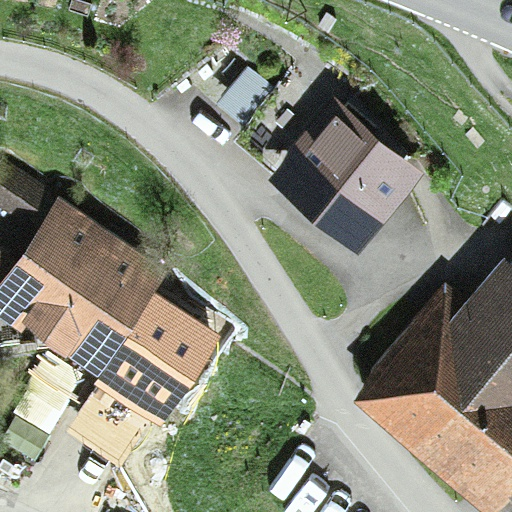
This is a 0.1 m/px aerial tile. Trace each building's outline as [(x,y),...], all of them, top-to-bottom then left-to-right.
[(242,127),(356,223),(403,170),(366,138),(376,126),(350,103),(339,114),(288,72),(242,127)] [(51,186),(1,154),(0,156),(0,204),(27,222),(51,186)] [(166,266),(59,193),(16,255),(0,244),(0,314),(20,328),(27,318),(98,366),(166,266)] [(511,271),(493,292),(507,305),(475,342),(448,317),(439,326),(434,321),(385,374),(381,407),(492,511),(493,511),(507,497),(485,477),(511,448),(511,376),(509,374),(511,370),(511,271)] [(201,342),(147,306),(111,357),(166,393),(201,342)]
